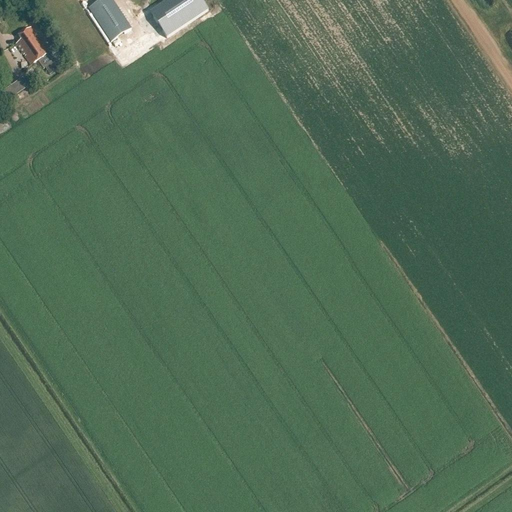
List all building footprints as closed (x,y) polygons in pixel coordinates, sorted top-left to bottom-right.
[(111,43),(131,30),(111,0),(102,0),(89,9),(111,43)] [(201,0),(181,0),(153,19),(167,39),(209,11),(201,0)] [(49,54),(31,28),(18,37),(21,41),(16,44),(23,55),(24,54),(26,57),(25,58),(31,67),(38,62),(42,68),(53,60),(49,54)] [(9,89),(3,93),(9,101),(15,97),(9,89)] [(0,134),(10,128),(0,113),(0,134)]
